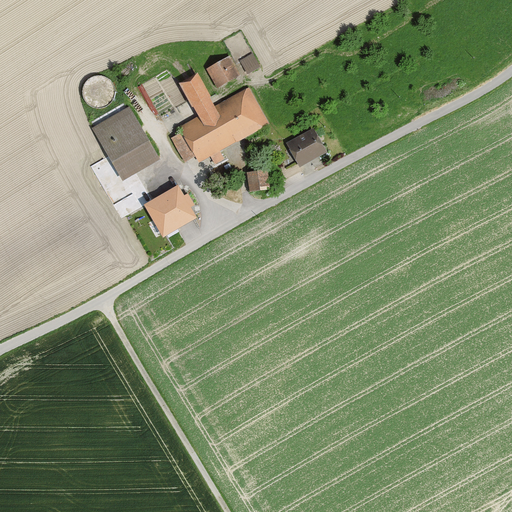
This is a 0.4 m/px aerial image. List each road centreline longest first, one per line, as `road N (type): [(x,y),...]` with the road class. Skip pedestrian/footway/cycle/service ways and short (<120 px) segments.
road 1 (unclassified): [(511,67),(0,345)]
road 2 (unknown): [(105,292),(237,511)]
